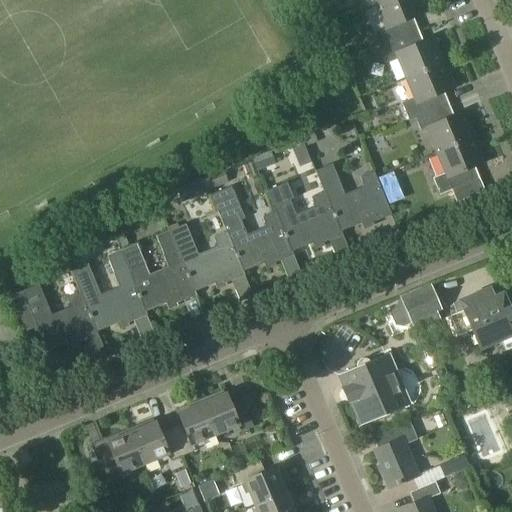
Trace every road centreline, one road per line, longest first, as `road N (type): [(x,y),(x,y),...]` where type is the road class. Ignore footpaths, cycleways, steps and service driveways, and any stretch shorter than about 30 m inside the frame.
road 1 (residential): [(0,441),(281,326)]
road 2 (residential): [(281,326),(511,223)]
road 3 (residential): [(281,326),(366,511)]
